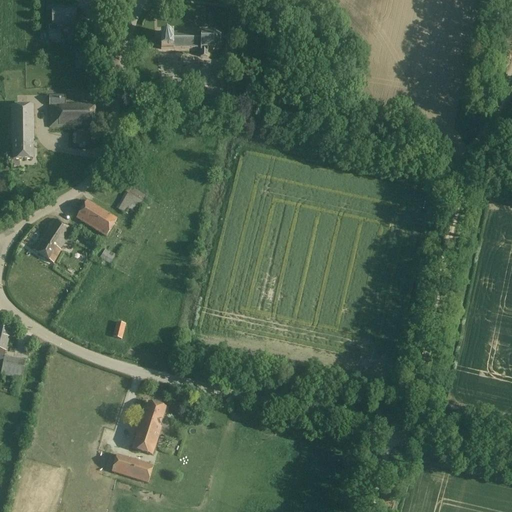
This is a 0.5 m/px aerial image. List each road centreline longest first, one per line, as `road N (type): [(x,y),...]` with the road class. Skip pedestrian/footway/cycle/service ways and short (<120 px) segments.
road 1 (unclassified): [(511,458),(148,375),(70,348),(0,299)]
road 2 (track): [(108,146),(204,117),(465,176)]
road 3 (unclassified): [(7,241),(98,166),(141,0)]
